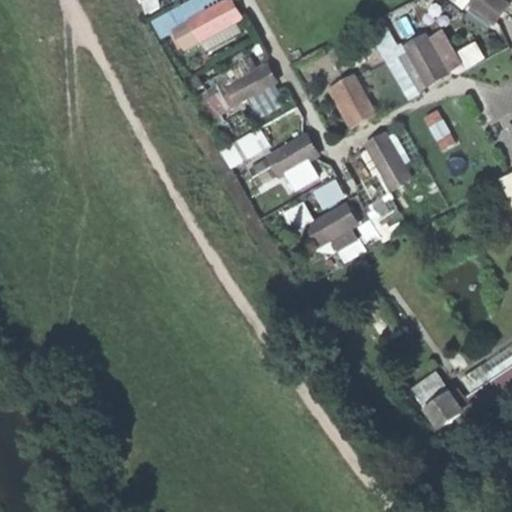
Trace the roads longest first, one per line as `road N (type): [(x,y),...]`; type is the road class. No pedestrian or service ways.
road 1 (track): [(74,0),(165,172),(276,349),(394,511)]
road 2 (track): [(472,511),(296,290)]
